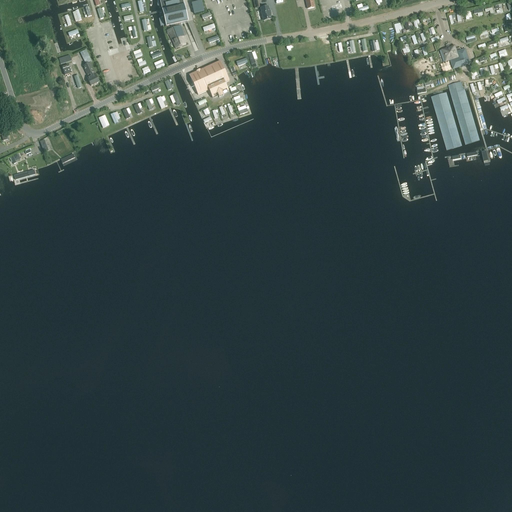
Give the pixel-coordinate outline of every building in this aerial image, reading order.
[(159,0),(166,27),(188,22),(182,0),(159,0)] [(252,0),(255,9),(260,8),(258,0),(252,0)] [(305,0),(306,3),(307,3),(308,9),(307,9),(313,8),(313,4),(313,3),(312,0),(305,0)] [(261,9),(264,21),(270,20),(270,16),(271,16),(270,11),(268,11),(268,8),(261,9)] [(77,11),(71,13),(74,23),(80,21),(77,11)] [(452,24),(452,21),(454,21),(453,15),(445,17),(447,25),(452,24)] [(208,19),(200,22),(202,28),(210,26),(208,19)] [(393,25),(395,34),(401,33),(399,24),(393,25)] [(180,26),(167,31),(168,33),(168,34),(172,41),(176,49),(186,45),(182,37),(184,36),(180,26)] [(457,53),(455,46),(450,48),(449,44),(445,46),(446,49),(440,51),(444,62),(450,60),(453,69),(470,64),(465,50),(457,53)] [(252,52),(248,54),(251,65),(256,64),(252,52)] [(82,56),(86,64),(91,62),(87,53),(82,56)] [(70,56),(59,59),(60,65),(71,61),(70,56)] [(248,64),(246,59),(236,62),(238,68),(248,64)] [(225,83),(229,81),(220,62),(189,75),(198,95),(209,91),(211,97),(214,96),(214,98),(218,96),(219,98),(223,96),(223,94),(226,92),(225,90),(227,89),(225,83)] [(94,73),(94,72),(90,63),(83,67),(87,76),(88,76),(89,78),(87,78),(91,86),(99,83),(95,74),(95,75),(94,73)] [(490,76),(493,74),(492,70),(497,68),(499,72),(502,71),(500,63),(487,68),(490,76)] [(65,76),(71,74),(69,65),(62,68),(65,76)] [(477,71),(469,72),(470,80),(474,79),(474,78),(478,77),(477,71)] [(499,74),(494,76),(497,85),(504,82),(503,79),(501,80),(499,74)] [(461,82),(449,85),(449,86),(450,88),(466,145),(479,141),(466,94),(464,89),(463,89),(461,82)] [(493,94),(498,88),(495,85),(489,90),(493,94)] [(447,151),(461,147),(446,93),(439,95),(432,97),(434,106),(447,151)] [(168,97),(171,105),(176,103),(174,95),(168,97)] [(150,99),(144,103),(148,111),(152,109),(150,105),(152,104),(150,99)] [(137,114),(143,112),(139,104),(134,106),(137,114)] [(105,128),(103,122),(106,122),(104,116),(97,119),(101,129),(105,128)] [(64,166),(77,160),(74,154),(61,161),(64,166)] [(462,155),(447,158),(449,168),(455,167),(454,161),(463,160),(462,155)] [(13,177),(14,182),(36,176),(35,171),(13,177)]
